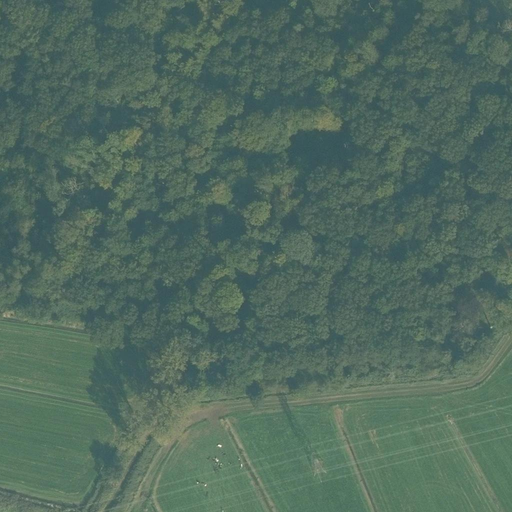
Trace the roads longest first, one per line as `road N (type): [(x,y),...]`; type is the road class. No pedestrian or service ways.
road 1 (track): [(169,88),(295,144),(299,161),(208,333)]
road 2 (track): [(208,333),(302,362),(477,333),(511,283)]
road 3 (track): [(208,333),(101,511)]
road 4 (track): [(0,14),(11,27),(76,41),(169,88)]
road 5 (track): [(398,0),(295,144)]
